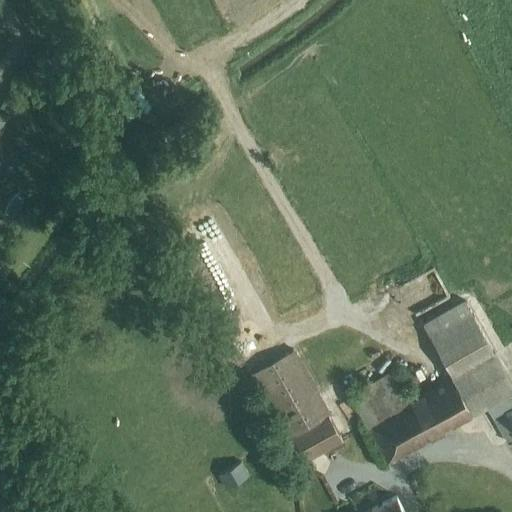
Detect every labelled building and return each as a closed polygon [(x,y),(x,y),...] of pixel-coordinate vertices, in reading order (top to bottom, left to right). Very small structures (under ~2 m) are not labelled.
[(0,134),(9,118),(0,113),(0,134)] [(393,371),(349,396),(387,465),(475,416),(474,414),(488,406),(509,443),(511,441),(511,383),(464,299),(423,323),(453,377),(412,399),(393,371)] [(293,450),(301,464),(343,441),(328,415),(331,413),(295,349),(250,375),(293,450)] [(301,464),(293,450),(285,455),(295,473),(302,468),(301,464)] [(241,461),(218,474),(226,488),(249,475),(241,461)] [(356,511),(354,511),(404,511),(396,497),(367,511),(356,511)]
